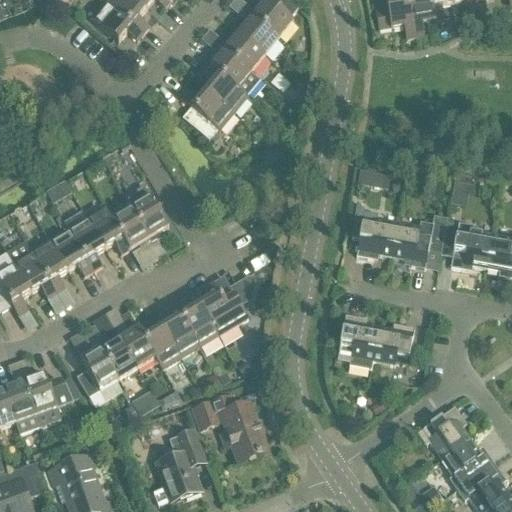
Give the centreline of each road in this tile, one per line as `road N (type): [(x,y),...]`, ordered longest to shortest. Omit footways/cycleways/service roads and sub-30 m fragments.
road 1 (tertiary): [(337,475),(299,418),(290,358),(348,62),(332,0)]
road 2 (residential): [(0,361),(204,258)]
road 3 (residential): [(204,258),(117,109)]
road 4 (residential): [(460,384),(337,475)]
road 5 (residential): [(117,109),(219,0)]
road 6 (residential): [(117,109),(99,79),(54,42),(0,43)]
